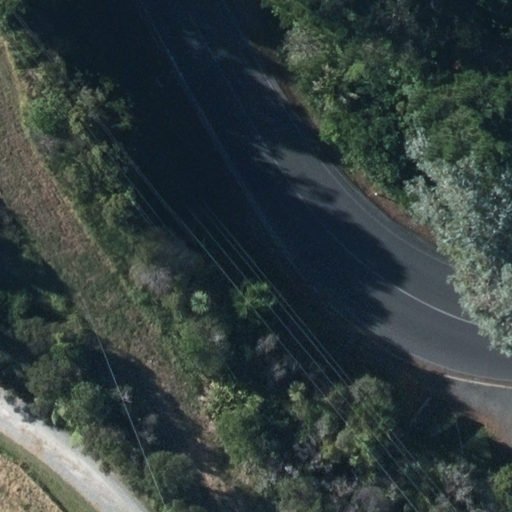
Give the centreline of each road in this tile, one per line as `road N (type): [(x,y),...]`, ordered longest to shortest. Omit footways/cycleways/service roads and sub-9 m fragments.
road 1 (tertiary): [(183,0),(251,120),(326,225),(381,282),(434,312),(511,336)]
road 2 (unknown): [(489,332),(509,511)]
